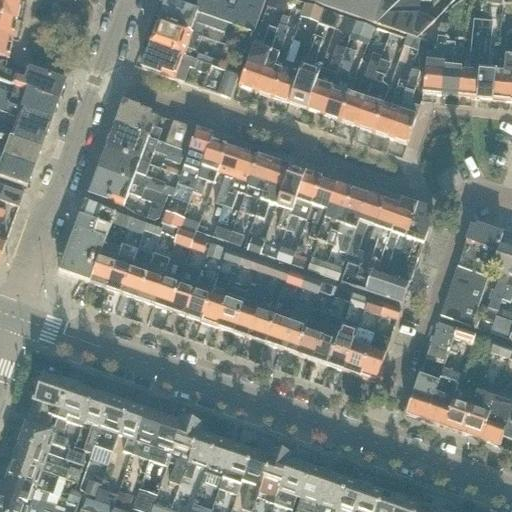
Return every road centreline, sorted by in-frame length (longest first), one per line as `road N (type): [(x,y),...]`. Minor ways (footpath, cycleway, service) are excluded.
road 1 (tertiary): [(511,490),(12,318)]
road 2 (residential): [(48,209),(127,0)]
road 3 (residential): [(418,356),(474,195)]
